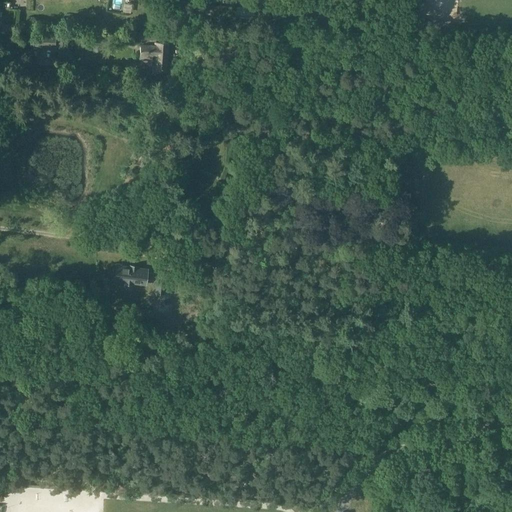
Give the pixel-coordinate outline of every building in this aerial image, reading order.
[(352,4),(351,22),(365,23),(366,5),(369,6),(368,0),(359,0),(359,4),(352,4)] [(189,2),(188,14),(230,17),(231,6),(189,2)] [(254,18),(254,19),(255,19),(277,20),(277,23),(296,25),(299,25),(300,22),(301,5),(282,4),(281,4),(281,8),(255,6),(255,8),(254,18)] [(30,46),(55,47),(55,36),(31,35),(30,46)] [(141,45),(140,55),(152,56),(156,56),(156,66),(153,65),(153,72),(166,73),(168,43),(155,43),(155,46),(141,45)] [(415,191),(416,167),(394,166),(394,170),(393,170),(392,190),(415,191)] [(116,265),(115,282),(146,285),(148,269),(116,265)] [(156,293),(164,294),(165,285),(157,284),(156,293)]
